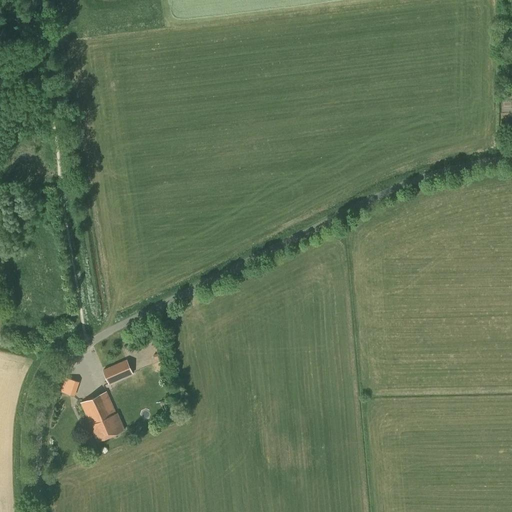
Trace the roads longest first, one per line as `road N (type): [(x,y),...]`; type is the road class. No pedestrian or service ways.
road 1 (unclassified): [(40,511),(37,456),(48,386),(96,337),(406,183),(511,158)]
road 2 (track): [(96,337),(45,0)]
